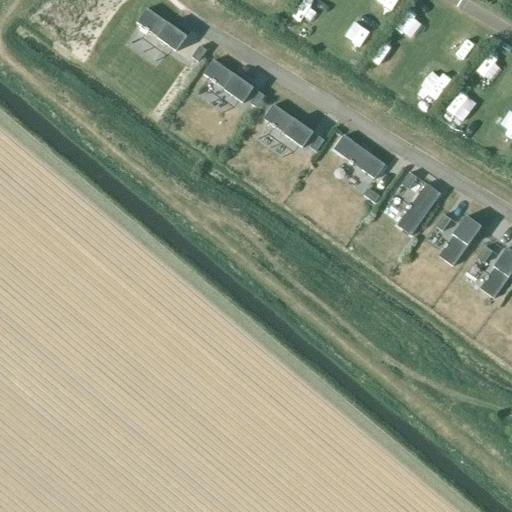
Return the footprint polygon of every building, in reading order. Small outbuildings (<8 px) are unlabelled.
[(177,53),(187,38),(147,9),(137,24),(146,30),(145,31),(149,34),(149,32),(158,39),(158,40),(177,53)] [(198,63),(206,52),(200,47),(192,58),(198,63)] [(243,105),(254,90),(214,61),(204,76),(213,82),(212,83),(215,85),(216,84),(225,90),(224,91),(243,105)] [(257,109),(265,98),(259,93),(250,105),(257,109)] [(303,149),(313,134),(273,106),(263,120),(272,126),(271,127),(275,130),(276,129),(284,135),(284,136),(303,149)] [(383,165),(343,136),(332,151),(351,164),(352,163),(361,170),(360,171),(363,173),(364,172),(373,179),(383,165)] [(317,154),(325,142),(318,138),(310,149),(317,154)] [(418,179),(411,174),(403,186),(410,190),(418,179)] [(354,180),(349,186),(360,195),(365,188),(354,180)] [(413,236),(442,196),(426,185),(413,204),(414,205),(408,214),(407,213),(404,216),(406,217),(399,226),(413,236)] [(451,221),(444,216),(436,227),(443,232),(451,221)] [(453,268),(481,228),(466,217),(461,225),(452,236),(453,237),(447,246),(446,245),(444,248),(445,249),(442,253),(439,258),(453,268)] [(492,253),(485,248),(477,260),(482,263),(484,264),(492,253)] [(494,300),(511,274),(511,252),(507,249),(505,252),(500,259),(495,266),(493,268),(494,269),(488,278),(487,277),(485,280),(486,281),(482,286),(480,290),(494,300)]
